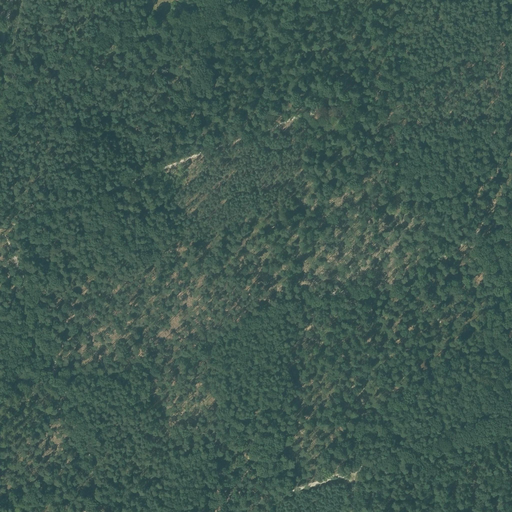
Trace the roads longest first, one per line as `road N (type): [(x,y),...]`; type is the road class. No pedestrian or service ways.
road 1 (track): [(348,472),(365,286),(161,359),(57,368),(0,394)]
road 2 (track): [(232,511),(348,472),(344,511)]
road 3 (track): [(59,372),(89,460),(84,511)]
